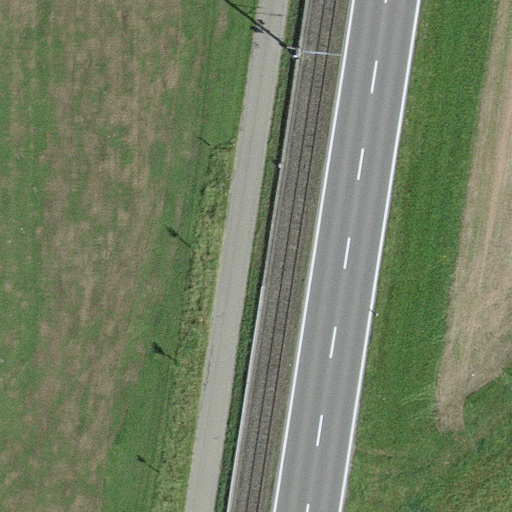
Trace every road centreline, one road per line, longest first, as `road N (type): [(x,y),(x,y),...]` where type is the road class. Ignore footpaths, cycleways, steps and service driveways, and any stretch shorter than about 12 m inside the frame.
road 1 (primary): [(306,511),(386,0)]
road 2 (track): [(200,511),(278,0)]
